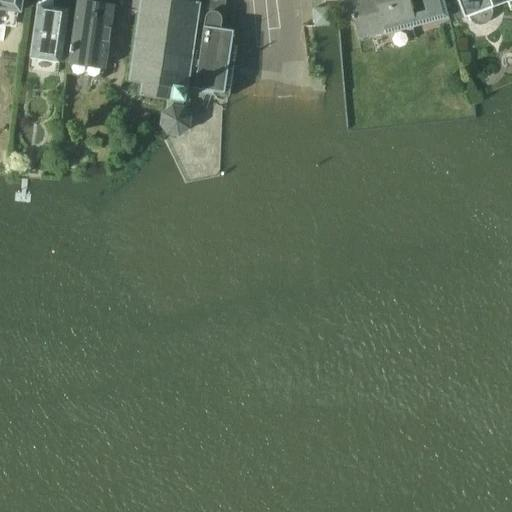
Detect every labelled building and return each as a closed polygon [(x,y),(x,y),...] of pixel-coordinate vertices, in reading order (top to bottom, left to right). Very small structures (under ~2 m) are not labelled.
[(0,0),(0,11),(18,14),(20,0),(0,0)] [(142,0),(129,83),(141,85),(140,97),(168,101),(166,111),(161,114),(159,126),(166,135),(177,136),(187,129),(189,117),(187,113),(190,91),(185,90),(185,89),(215,93),(224,94),(230,47),(237,48),(239,33),(221,30),(225,0),(142,0)] [(378,37),(414,27),(406,0),(353,0),(348,1),(358,38),(377,33),(378,37)] [(441,0),(421,0),(424,13),(427,24),(446,19),(441,0)] [(490,9),(511,0),(455,0),(463,19),(467,18),(469,22),(473,25),(478,26),(483,25),(487,23),(490,18),(491,14),(490,9)] [(52,4),(37,1),(29,59),(59,63),(66,11),(51,9),(52,4)] [(68,65),(66,74),(102,79),(103,70),(112,8),(107,7),(77,2),(68,65)] [(313,26),(328,25),(327,9),(312,10),(313,26)]
